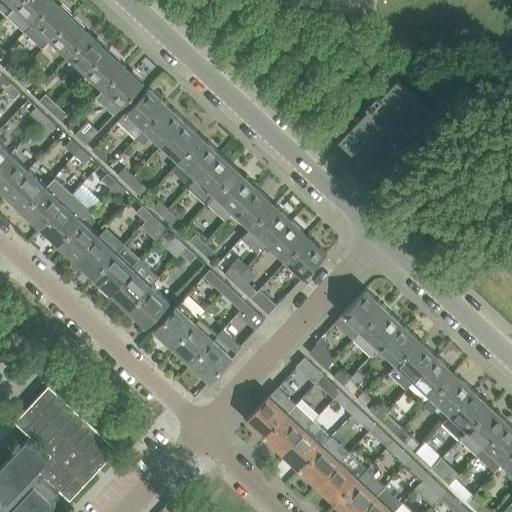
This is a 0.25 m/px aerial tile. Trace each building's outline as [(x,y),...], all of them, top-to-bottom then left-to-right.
[(0,0),(0,6),(8,14),(20,0),(0,0)] [(25,30),(53,0),(20,0),(8,14),(25,30)] [(51,38),(72,15),(72,14),(73,13),(62,3),(60,5),(53,0),(25,30),(43,47),(51,38)] [(69,55),(89,33),(83,28),(85,25),(74,15),(73,16),(72,15),(51,38),(69,55)] [(86,72),(108,48),(107,48),(108,47),(97,36),(95,39),(89,33),(69,55),(86,72)] [(104,88),(125,66),(119,60),(121,58),(110,48),(109,49),(108,48),(86,72),(104,88)] [(22,69),(11,59),(4,66),(15,76),(22,69)] [(122,105),(144,81),(142,80),(143,79),(133,69),(130,71),(125,66),(104,88),(122,105)] [(32,79),(22,69),(15,76),(26,86),(32,79)] [(12,81),(2,72),(0,74),(0,83),(5,88),(12,81)] [(380,176),(437,116),(397,78),(382,94),(378,90),(367,102),(371,106),(340,139),(380,176)] [(21,90),(12,81),(5,88),(15,97),(21,90)] [(144,128),(167,103),(149,86),(119,119),(137,136),(145,128),(144,128)] [(57,103),(46,93),(40,99),(51,110),(57,103)] [(68,112),(57,103),(51,110),(62,119),(68,112)] [(162,144),(185,120),(167,103),(144,128),(145,128),(162,144)] [(47,114),(37,105),(31,112),(41,121),(47,114)] [(56,122),(47,114),(41,121),(50,129),(56,122)] [(180,161),(203,136),(185,120),(162,144),(180,161)] [(93,136),(82,126),(76,133),(87,143),(93,136)] [(198,177),(220,153),(203,136),(180,161),(197,176),(198,177)] [(82,147),(72,138),(66,145),(76,154),(82,147)] [(0,164),(11,152),(0,141),(0,164)] [(109,151),(99,141),(92,149),(103,158),(109,151)] [(91,155),(82,147),(76,154),(85,162),(91,155)] [(0,188),(5,194),(29,169),(11,152),(0,164),(0,188)] [(208,202),(238,169),(220,153),(198,177),(197,176),(189,184),(208,202)] [(127,182),(134,174),(125,166),(118,173),(127,182)] [(23,210),(47,185),(29,169),(5,194),(23,210)] [(233,210),(256,186),(238,169),(208,202),(225,219),(233,210)] [(111,187),(118,180),(108,171),(101,178),(111,187)] [(143,183),(134,174),(127,182),(137,191),(143,183)] [(41,227),(72,193),(55,177),(47,185),(23,210),(41,227)] [(120,195),(127,188),(118,180),(111,187),(120,195)] [(251,227),(274,202),(256,186),(233,210),(251,227)] [(58,243),(82,218),(90,210),(72,193),(41,227),(58,243)] [(170,207),(160,198),(154,206),(163,214),(170,207)] [(269,243),(291,219),(274,202),(251,227),(269,243)] [(153,213),(143,203),(136,211),(147,220),(153,213)] [(179,216),(170,207),(163,214),(173,223),(179,216)] [(162,221),(153,213),(147,220),(156,228),(162,221)] [(99,235),(82,218),(58,243),(76,260),(99,235)] [(286,260),(309,235),(291,219),(269,243),(286,260)] [(199,247),(205,240),(196,232),(190,239),(199,247)] [(94,276),(117,252),(99,235),(76,260),(94,276)] [(305,277),(327,253),(327,252),(309,235),(286,260),(305,277)] [(189,246),(178,236),(171,243),(182,253),(189,246)] [(215,250),(205,240),(199,247),(209,257),(215,250)] [(117,252),(94,276),(112,293),(135,268),(144,258),(126,242),(125,243),(117,252)] [(191,260),(197,254),(189,246),(182,253),(191,260)] [(135,268),(112,293),(129,309),(152,285),(161,275),(144,258),(135,268)] [(234,280),(241,273),(232,265),(225,272),(234,280)] [(231,286),(211,267),(204,274),(224,293),(231,286)] [(250,282),(241,273),(234,280),(244,290),(250,282)] [(147,326),(170,301),(152,285),(129,309),(147,326)] [(248,303),(231,286),(224,293),(240,309),(241,310),(248,303)] [(354,337),(385,303),(367,286),(343,312),(336,320),(354,337)] [(269,313),(277,304),(260,287),(251,296),(269,313)] [(173,347),(199,319),(181,302),(155,330),(173,347)] [(256,328),(265,319),(248,303),(241,310),(240,309),(238,312),(256,328)] [(379,346),(403,320),(385,303),(354,337),(372,353),(379,346)] [(191,364),(217,336),(199,319),(173,347),(191,364)] [(397,363),(421,337),(403,320),(379,346),(397,363)] [(335,358),(329,352),(323,346),(329,341),(322,335),(316,341),(317,343),(309,351),(327,367),(335,358)] [(235,353),(217,336),(191,364),(209,381),(235,353)] [(415,379),(439,353),(421,337),(397,363),(391,370),(409,386),(415,379)] [(433,396),(457,370),(439,353),(415,379),(432,395),(433,396)] [(324,373),(305,355),(297,364),(316,382),(317,380),(324,373)] [(341,368),(335,374),(345,383),(351,377),(341,368)] [(451,413),(475,387),(457,370),(433,396),(432,395),(424,403),(432,411),(440,402),(450,412),(451,413)] [(342,389),(324,373),(317,380),(335,397),(342,389)] [(360,385),(351,377),(345,383),(353,392),(360,385)] [(0,511),(46,511),(57,501),(52,496),(59,489),(70,498),(118,447),(110,440),(64,397),(50,384),(16,420),(30,433),(0,465),(0,511)] [(265,436),(296,402),(277,386),(247,419),(265,436)] [(461,437),(492,403),(475,387),(451,413),(450,412),(443,420),(461,437)] [(359,406),(342,389),(335,397),(352,413),(359,406)] [(364,389),(358,396),(365,403),(372,396),(364,389)] [(376,400),(370,407),(380,417),(386,410),(376,400)] [(314,419),(314,418),(296,402),(265,436),(283,452),(307,426),(314,419)] [(479,454),(510,420),(492,403),(461,437),(479,454)] [(386,410),(380,417),(389,425),(396,419),(386,410)] [(368,414),(361,421),(370,430),(377,422),(368,414)] [(307,426),(283,452),(300,469),(325,443),(332,435),(314,419),(307,426)] [(503,462),(511,452),(511,421),(510,420),(479,454),(496,470),(503,462)] [(395,439),(377,422),(370,430),(388,446),(395,439)] [(422,443),(404,427),(398,433),(415,450),(422,443)] [(325,443),(300,469),(318,485),(342,459),(350,451),(332,435),(325,443)] [(412,455),(395,439),(388,446),(405,463),(412,455)] [(422,443),(415,450),(433,467),(440,460),(443,457),(425,440),(422,443)] [(511,452),(503,462),(511,469),(511,452)] [(430,472),(412,455),(405,463),(422,478),(423,479),(430,472)] [(360,476),(360,475),(342,459),(318,485),(336,502),(360,476)] [(458,476),(440,460),(433,467),(451,484),(458,476)] [(359,511),(385,484),(367,468),(360,475),(360,476),(336,502),(346,511),(359,511)] [(448,488),(430,472),(423,479),(422,478),(415,487),(433,504),(441,496),(448,488)] [(466,484),(458,476),(451,484),(459,491),(466,484)] [(403,501),(385,484),(359,511),(392,511),(396,509),(403,501)] [(185,495),(191,489),(186,485),(181,491),(185,495)] [(466,505),(448,488),(441,496),(459,511),(466,505)] [(475,492),(468,499),(481,511),(492,511),(494,511),(475,492)] [(191,511),(192,511),(175,495),(174,494),(165,505),(172,511),(191,511)]
